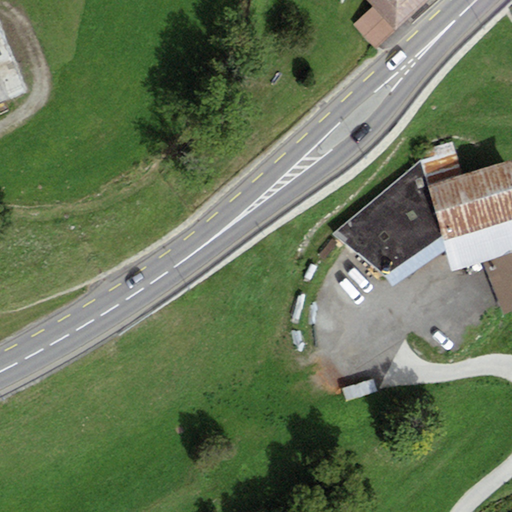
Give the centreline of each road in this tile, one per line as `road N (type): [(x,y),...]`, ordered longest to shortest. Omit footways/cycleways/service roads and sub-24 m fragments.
road 1 (primary): [(0,371),(184,260),(300,168),(476,0)]
road 2 (residential): [(395,354),(426,371),(511,367)]
